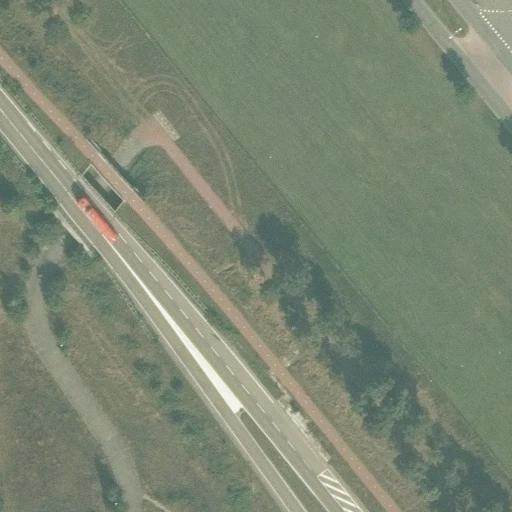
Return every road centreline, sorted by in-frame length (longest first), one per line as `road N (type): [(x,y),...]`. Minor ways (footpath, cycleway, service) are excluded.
road 1 (secondary): [(349,511),(0,95)]
road 2 (secondary): [(0,121),(297,511)]
